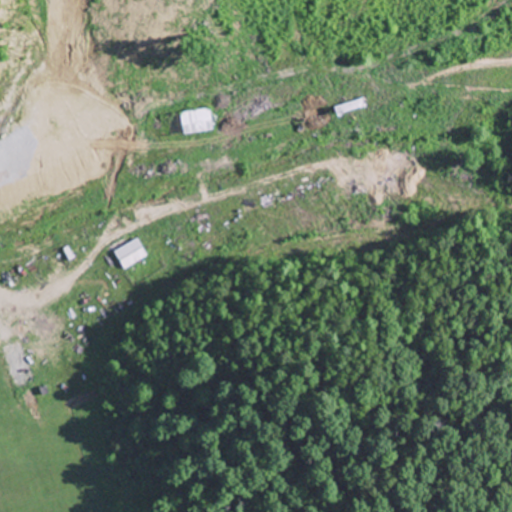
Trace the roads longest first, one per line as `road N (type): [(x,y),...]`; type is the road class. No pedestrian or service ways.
road 1 (residential): [(0,173),(139,110),(399,56),(459,32),(507,0)]
road 2 (residential): [(100,511),(48,340),(30,307),(0,286)]
